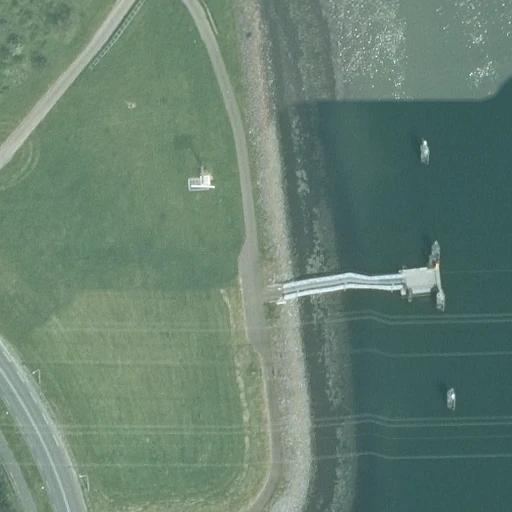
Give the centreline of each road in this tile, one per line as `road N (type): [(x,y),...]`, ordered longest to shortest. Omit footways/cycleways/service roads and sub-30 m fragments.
road 1 (unclassified): [(0,159),(129,0)]
road 2 (tertiary): [(74,511),(54,454),(0,367)]
